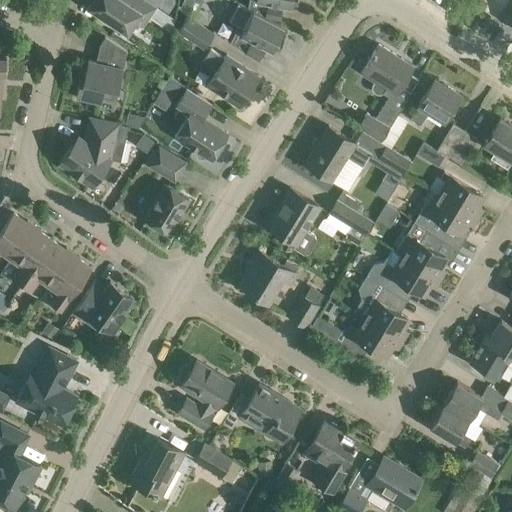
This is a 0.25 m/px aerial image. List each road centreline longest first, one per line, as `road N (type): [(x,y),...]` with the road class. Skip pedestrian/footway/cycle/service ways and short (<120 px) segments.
road 1 (residential): [(183,286),(375,408),(393,408),(412,393),(511,226)]
road 2 (residential): [(183,286),(39,188),(30,155),(55,27)]
road 3 (residential): [(363,0),(183,286)]
road 4 (residential): [(183,286),(73,511)]
road 5 (residential): [(511,79),(380,0)]
